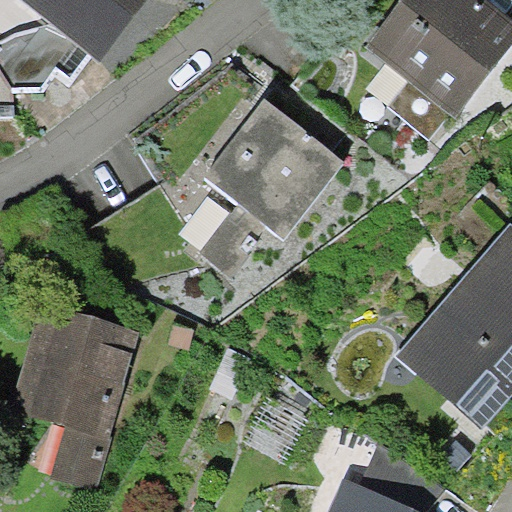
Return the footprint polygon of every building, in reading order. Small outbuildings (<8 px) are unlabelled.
[(147,0),(22,0),(52,23),(89,51),(100,60),(147,0)] [(511,46),(511,20),(485,0),(401,0),(365,47),(386,63),(408,81),(389,105),(388,107),(429,139),(450,112),(457,118),(511,46)] [(71,77),(89,51),(52,23),(16,31),(0,40),(0,68),(12,88),(41,87),(57,67),(71,77)] [(367,88),(389,105),(408,81),(386,63),(367,88)] [(0,116),(15,117),(14,92),(12,92),(12,88),(0,68),(0,116)] [(344,161),(265,100),(232,143),(205,178),(238,204),(265,225),(283,239),(344,161)] [(227,218),(230,213),(207,196),(179,233),(202,251),(227,218)] [(227,218),(255,239),(265,225),(238,204),(230,213),(227,218)] [(255,239),(227,218),(202,251),(201,252),(232,276),(258,242),(255,239)] [(511,224),(511,223),(395,355),(480,430),(511,393),(511,224)] [(141,332),(40,303),(9,411),(64,427),(50,478),(96,491),(141,332)] [(421,511),(345,477),(329,511),(421,511)]
